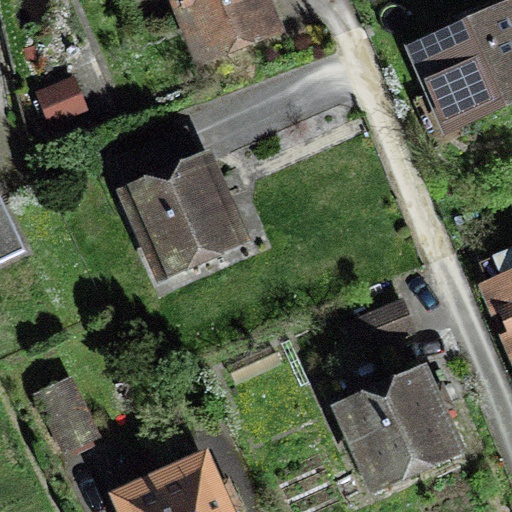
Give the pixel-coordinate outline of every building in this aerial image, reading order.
[(188,0),(209,50),(267,27),(255,0),(188,0)] [(413,63),(447,127),(511,92),(511,53),(495,20),(413,63)] [(138,205),(164,269),(226,244),(200,180),(138,205)] [(0,241),(17,234),(0,195),(0,241)] [(511,269),(487,280),(511,340),(511,269)] [(400,301),(345,323),(358,355),(413,333),(400,301)] [(67,375),(33,393),(65,455),(99,437),(67,375)] [(377,485),(449,456),(422,389),(350,418),(377,485)] [(128,511),(218,511),(202,471),(124,503),(128,511)]
